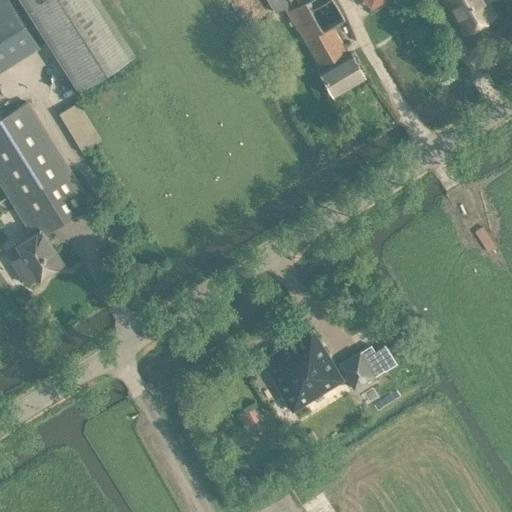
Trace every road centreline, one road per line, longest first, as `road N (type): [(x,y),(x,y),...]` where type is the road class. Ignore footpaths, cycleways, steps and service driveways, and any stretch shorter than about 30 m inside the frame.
road 1 (unclassified): [(0,427),(511,105)]
road 2 (unknown): [(125,348),(218,511)]
